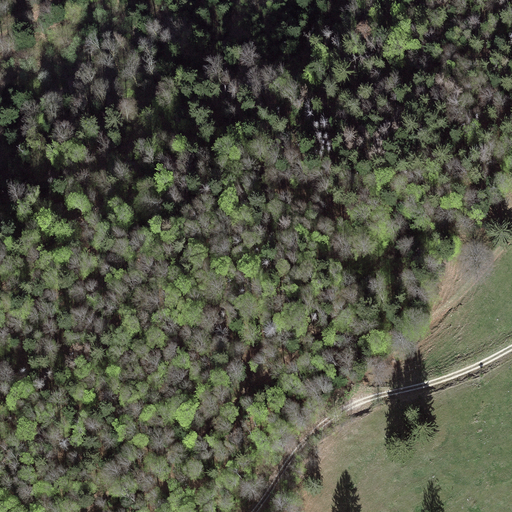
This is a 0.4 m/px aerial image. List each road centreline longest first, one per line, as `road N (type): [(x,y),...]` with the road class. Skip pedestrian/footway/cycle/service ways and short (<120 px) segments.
road 1 (track): [(511,236),(467,286),(405,332),(317,332),(301,340),(204,433),(85,511)]
road 2 (track): [(254,511),(304,440),(341,410),(438,381),(511,347)]
